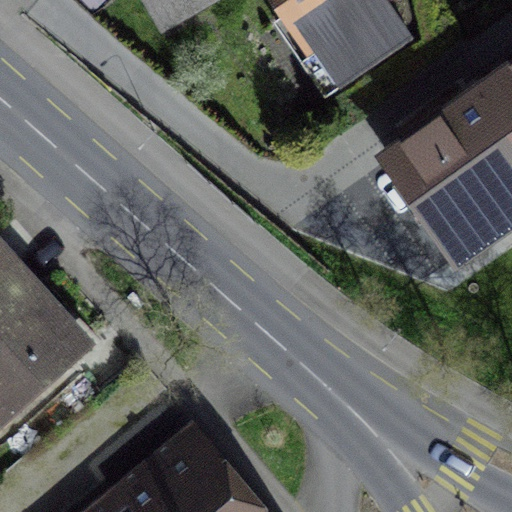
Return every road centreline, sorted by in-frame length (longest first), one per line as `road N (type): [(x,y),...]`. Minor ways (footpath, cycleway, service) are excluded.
road 1 (primary): [(0,100),(353,412)]
road 2 (primary): [(511,500),(353,412)]
